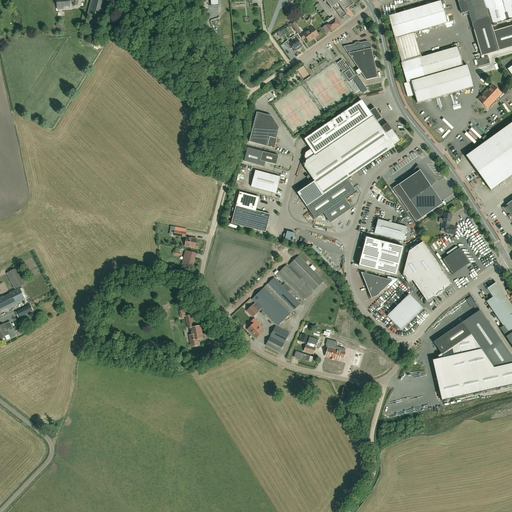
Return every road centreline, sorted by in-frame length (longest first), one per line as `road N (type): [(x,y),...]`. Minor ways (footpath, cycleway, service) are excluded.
road 1 (unclassified): [(407,340),(393,372),(374,382),(270,358),(231,324),(201,281),(211,231)]
road 2 (track): [(200,277),(112,269),(92,304),(72,397),(52,445)]
road 3 (track): [(211,231),(248,95),(293,63)]
road 4 (unclassified): [(0,511),(52,451),(48,438),(0,401)]
road 5 (secondary): [(426,139),(398,100),(372,8)]
road 6 (secondary): [(506,258),(426,139)]
road 7 (track): [(386,378),(371,431),(372,473),(346,511)]
road 8 (unclassified): [(407,340),(386,334),(353,295),(350,238)]
road 9 (unclassified): [(350,238),(374,177),(426,139)]
road 10 (unclassified): [(407,340),(506,258)]
